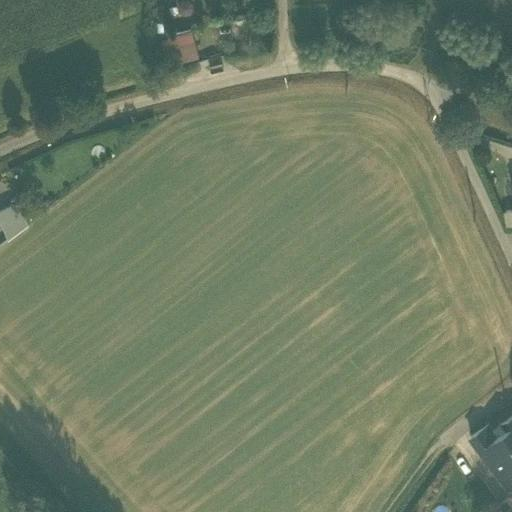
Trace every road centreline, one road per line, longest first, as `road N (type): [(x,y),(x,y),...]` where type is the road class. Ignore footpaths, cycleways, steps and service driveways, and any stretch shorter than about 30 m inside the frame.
road 1 (residential): [(0,155),(81,118),(317,64)]
road 2 (unclassified): [(511,258),(439,101),(421,82),(317,64)]
road 3 (track): [(511,394),(432,444),(386,511)]
